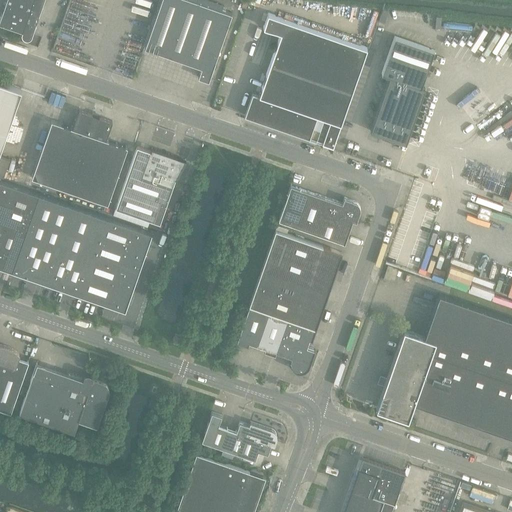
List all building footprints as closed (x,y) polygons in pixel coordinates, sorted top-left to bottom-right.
[(6,0),(0,19),(0,23),(22,31),(22,33),(22,34),(22,35),(22,36),(22,37),(23,37),(23,38),(24,38),(26,39),(27,39),(28,39),(29,39),(30,38),(31,37),(32,37),(44,0),(6,0)] [(232,13),(193,0),(161,0),(145,47),(202,67),(198,77),(209,80),(232,13)] [(252,91),(244,115),(251,117),(252,117),(333,145),(333,144),(367,47),(268,13),(263,26),(274,30),(281,33),(260,94),(252,91)] [(434,50),(394,36),(382,73),(390,76),(371,131),(406,143),(425,88),(421,87),(434,50)] [(0,150),(21,89),(0,81),(0,150)] [(108,204),(128,146),(106,139),(112,121),(99,116),(99,117),(97,115),(95,114),(92,115),(92,114),(79,109),(73,127),(52,120),(32,177),(108,204)] [(137,146),(116,208),(160,223),(175,178),(176,179),(186,160),(152,148),(151,151),(137,146)] [(0,179),(0,265),(12,270),(13,265),(39,193),(2,180),(0,179)] [(356,222),(360,211),(360,210),(360,208),(360,207),(360,206),(359,205),(358,204),(357,203),(356,202),(355,201),(344,197),(342,203),(291,185),(279,220),(345,243),(353,220),(356,222)] [(13,265),(12,270),(125,309),(152,232),(147,231),(39,193),(13,265)] [(304,324),(317,286),(331,248),(324,246),(323,246),(275,230),(249,305),(237,340),(237,341),(248,345),(248,344),(249,342),(265,348),(264,350),(264,349),(264,350),(275,354),(276,353),(275,353),(276,351),(292,357),(291,360),(291,362),(291,364),(292,366),(291,366),(292,368),(293,369),(294,370),(295,370),(296,371),(297,371),(299,371),(301,371),(302,371),(304,371),(305,370),(306,370),(307,369),(308,368),(308,367),(309,366),(309,365),(310,365),(315,349),(314,349),(307,347),(309,338),(311,339),(312,340),(316,328),(316,327),(315,327),(315,328),(304,324)] [(511,318),(439,293),(424,336),(407,330),(404,328),(387,377),(384,386),(376,408),(408,419),(413,402),(511,435),(511,318)] [(0,408),(11,412),(29,360),(19,357),(20,354),(18,353),(17,352),(16,351),(15,350),(13,349),(10,347),(7,346),(0,366),(0,408)] [(37,362),(34,372),(33,372),(19,413),(74,432),(79,418),(97,425),(108,393),(109,391),(109,390),(109,388),(109,387),(108,386),(108,385),(108,384),(107,383),(106,382),(105,382),(104,381),(103,380),(102,380),(93,377),(92,375),(91,374),(90,373),(89,373),(87,373),(86,373),(84,374),(83,378),(37,362)] [(277,439),(277,437),(277,435),(276,433),(275,431),(274,430),(272,429),(250,421),(249,425),(240,422),(236,431),(218,425),(222,415),(212,412),(202,441),(255,459),(258,450),(268,453),(271,444),(274,445),(277,439)] [(236,511),(237,509),(246,511),(251,511),(263,477),(197,454),(176,511),(236,511)] [(350,490),(342,511),(378,511),(384,498),(395,502),(401,483),(405,471),(364,457),(362,456),(359,465),(350,490)] [(494,511),(463,501),(459,511),(494,511)]
